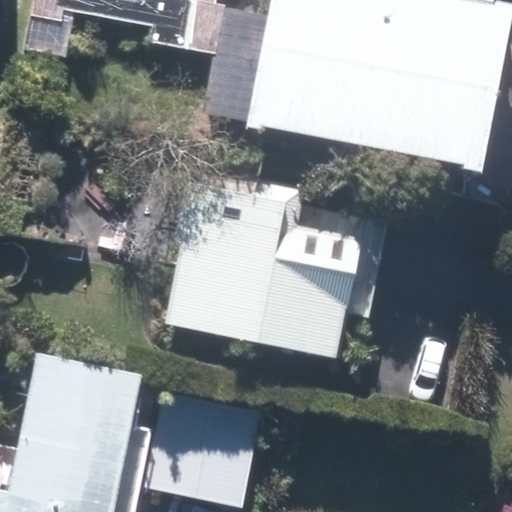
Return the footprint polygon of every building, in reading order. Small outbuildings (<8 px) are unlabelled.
[(224,14),(150,0),(35,0),(24,57),(63,65),(72,19),(150,34),(146,50),(213,63),(224,14)] [(412,0),(267,0),(239,148),(472,193),(507,18),(412,0)] [(169,238),(182,241),(161,334),(328,371),(340,321),(360,326),(382,229),(299,211),(302,196),(252,186),(248,204),(180,188),(169,238)] [(129,511),(145,439),(126,436),(137,381),(33,360),(15,450),(0,446),(0,511),(129,511)] [(146,498),(217,511),(239,511),(257,414),(165,398),(146,498)]
